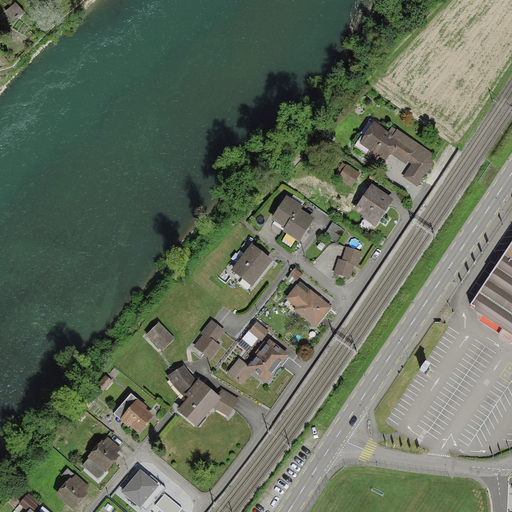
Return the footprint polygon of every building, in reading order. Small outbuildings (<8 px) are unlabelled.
[(10,19),(13,20),(15,18),(15,19),(22,12),(14,3),(4,13),(10,19)] [(389,137),(372,126),(359,146),(386,163),(390,155),(408,166),(401,178),(416,188),(433,161),(431,154),(393,130),(389,137)] [(359,176),(345,168),(339,179),(352,187),(359,176)] [(391,200),(369,185),(352,210),(374,225),(391,200)] [(301,206),(286,197),(273,219),(284,226),(280,232),(299,243),(313,220),(298,211),(301,206)] [(344,232),(332,224),(324,237),(336,244),(344,232)] [(270,261),(251,246),(232,272),(250,286),(270,261)] [(342,261),(337,259),(333,274),(349,278),(352,264),(359,266),(362,252),(346,248),(342,261)] [(511,253),(475,309),(511,333),(511,253)] [(304,295),(295,287),(285,299),(296,307),(292,312),(314,328),(330,307),(308,291),(304,295)] [(222,330),(210,322),(192,348),(209,360),(219,345),(214,342),(222,330)] [(256,322),(249,331),(262,341),(269,332),(256,322)] [(158,326),(146,338),(160,352),(172,341),(158,326)] [(248,366),(238,358),(227,373),(241,384),(253,370),(266,380),(285,354),(267,341),(248,366)] [(220,400),(196,381),(182,365),(165,377),(183,397),(181,400),(186,403),(177,415),(194,429),(210,408),(225,420),(238,402),(224,393),(220,400)] [(110,382),(104,377),(98,385),(104,390),(110,382)] [(153,414),(130,396),(114,415),(138,433),(153,414)] [(120,454),(100,439),(86,457),(105,473),(120,454)] [(145,470),(137,463),(127,475),(134,481),(118,500),(132,511),(136,511),(159,485),(143,472),(145,470)] [(86,492),(70,478),(55,496),(72,510),(86,492)] [(27,511),(35,511),(34,511),(38,507),(25,497),(19,504),(27,511)]
